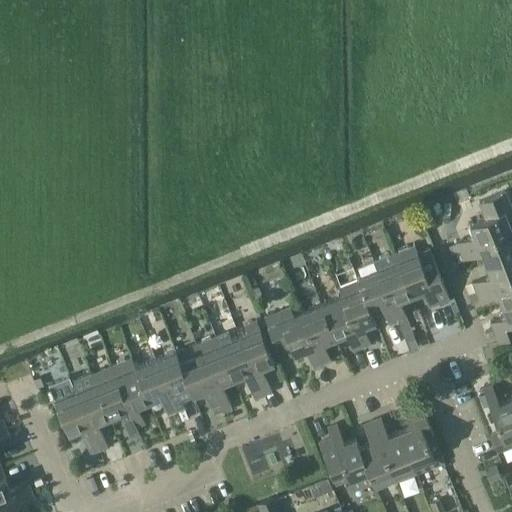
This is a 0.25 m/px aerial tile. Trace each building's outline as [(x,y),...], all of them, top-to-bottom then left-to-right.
[(485,217),(469,224),(474,236),(457,243),(461,252),(511,231),(503,211),(511,208),(504,191),(478,202),(485,217)] [(487,266),(511,255),(511,233),(511,231),(461,252),(464,261),(482,254),(487,266)] [(393,251),(412,296),(422,291),(429,308),(450,299),(435,260),(424,264),(420,253),(419,253),(415,243),(408,245),(407,244),(398,248),(398,249),(393,251)] [(374,260),(399,323),(408,319),(400,300),(412,296),(393,251),(389,253),(388,252),(380,255),(379,257),(373,259),(374,260)] [(511,255),(487,266),(491,276),(473,283),(477,291),(511,276),(511,255)] [(371,311),(373,310),(382,306),(390,326),(399,323),(374,260),(358,267),(361,276),(357,278),(361,288),(363,288),(371,311)] [(511,276),(477,291),(481,302),(498,295),(502,306),(511,301),(511,276)] [(363,288),(361,288),(342,296),(364,348),(373,344),(366,326),(377,322),(373,310),(371,311),(363,288)] [(322,304),(336,338),(348,334),(355,351),(364,348),(342,296),(322,304)] [(500,344),(511,338),(511,301),(502,306),(507,316),(491,323),(500,344)] [(302,312),(324,364),(333,360),(326,342),(336,338),(322,304),(302,312)] [(324,364),(302,312),(294,315),(291,307),(265,318),(282,360),(307,349),(315,368),(324,364)] [(239,337),(263,398),(273,394),(269,386),(270,386),(263,368),(274,364),(258,322),(243,328),(246,335),(239,337)] [(219,345),(233,380),(245,376),(254,401),(263,398),(239,337),(232,340),(228,329),(215,335),(219,345)] [(195,343),(224,412),(224,413),(232,410),(229,402),(230,401),(223,384),(233,380),(219,345),(215,335),(211,336),(210,335),(201,339),(201,340),(195,343)] [(180,360),(191,387),(194,395),(205,391),(215,416),(224,412),(195,343),(176,350),(177,352),(180,360)] [(191,387),(180,360),(177,352),(155,361),(176,412),(186,408),(179,391),(191,387)] [(111,363),(137,427),(146,424),(140,407),(150,403),(136,368),(131,356),(125,358),(124,357),(117,360),(116,361),(111,363)] [(136,368),(150,403),(161,399),(170,423),(179,419),(176,412),(155,361),(136,368)] [(91,372),(109,419),(120,414),(130,439),(140,435),(137,427),(111,363),(91,372)] [(71,380),(76,392),(100,450),(100,451),(108,448),(104,440),(105,439),(99,423),(109,419),(91,372),(71,380)] [(485,409),(490,407),(501,433),(492,437),(499,453),(511,447),(511,399),(501,404),(493,385),(483,389),(486,395),(480,397),(485,409)] [(51,391),(54,400),(68,435),(82,429),(91,453),(100,450),(76,392),(60,398),(57,391),(54,390),(51,391)] [(422,403),(415,406),(404,410),(411,427),(400,432),(416,474),(446,462),(436,437),(436,436),(422,403)] [(373,422),(397,482),(416,474),(400,432),(389,436),(382,418),(373,422)] [(360,448),(374,484),(375,484),(378,490),(397,482),(373,422),(365,426),(372,443),(362,447),(360,448)] [(360,448),(362,447),(359,439),(347,443),(339,425),(329,429),(333,439),(320,444),(337,486),(350,481),(355,492),(374,484),(360,448)] [(5,428),(0,430),(0,466),(0,465),(0,440),(9,437),(5,428)] [(485,469),(486,470),(489,480),(499,476),(495,465),(485,469)] [(0,466),(0,501),(30,490),(26,481),(9,488),(0,466)] [(328,477),(309,485),(314,497),(332,489),(328,477)] [(30,490),(0,501),(0,511),(18,511),(16,506),(33,500),(30,490)] [(326,511),(326,510),(320,511),(278,511),(272,497),(258,503),(261,511),(326,511)] [(429,502),(432,511),(445,511),(439,498),(429,502)]
